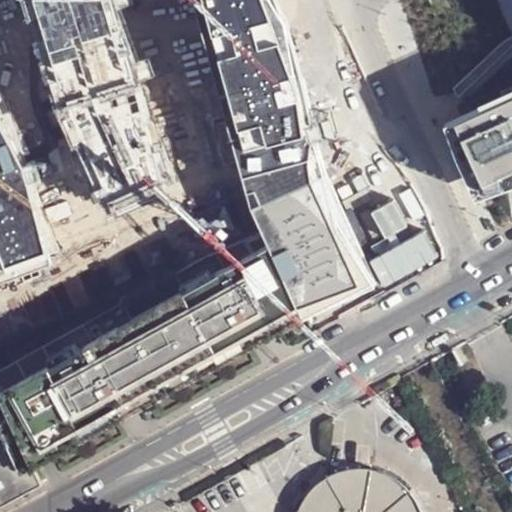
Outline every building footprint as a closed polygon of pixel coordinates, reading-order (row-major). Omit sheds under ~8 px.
[(127,36),(114,0),(17,0),(50,109),(107,214),(177,184),(127,36)] [(201,0),(253,188),(268,227),(307,315),(375,278),(325,177),(291,39),(273,0),(201,0)] [(511,95),(443,130),(476,200),(511,184),(511,95)] [(0,277),(46,262),(27,184),(0,133),(0,277)] [(203,258),(0,369),(0,505),(43,482),(33,465),(134,409),(264,338),(307,315),(268,228),(203,258)] [(424,511),(423,508),(415,494),(403,482),(389,474),(374,469),(357,467),(341,471),(326,477),(322,480),(310,491),(301,505),(298,511),(424,511)]
